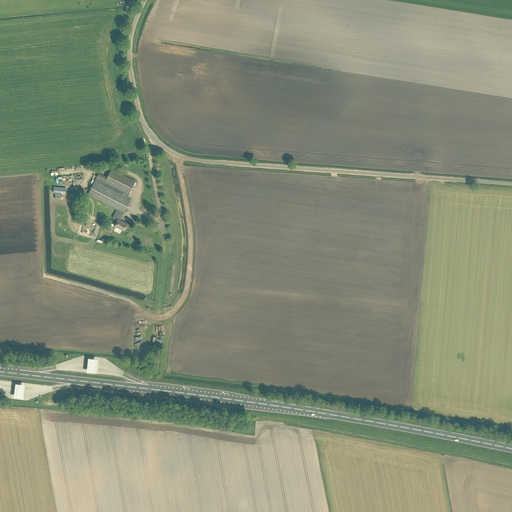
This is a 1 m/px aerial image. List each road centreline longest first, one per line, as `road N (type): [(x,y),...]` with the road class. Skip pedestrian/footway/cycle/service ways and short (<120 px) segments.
road 1 (trunk): [(511,449),(274,405),(0,371)]
road 2 (unclassified): [(511,184),(171,152),(149,132),(135,99),(130,39),(145,0)]
